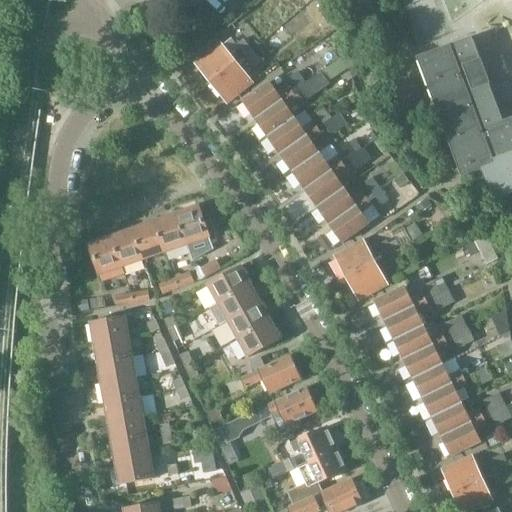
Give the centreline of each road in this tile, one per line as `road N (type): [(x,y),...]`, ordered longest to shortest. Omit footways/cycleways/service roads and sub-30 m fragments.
road 1 (residential): [(404,511),(268,244),(135,72)]
road 2 (residential): [(78,511),(48,321),(56,187),(81,115),(135,72)]
road 3 (primary): [(0,268),(26,73)]
